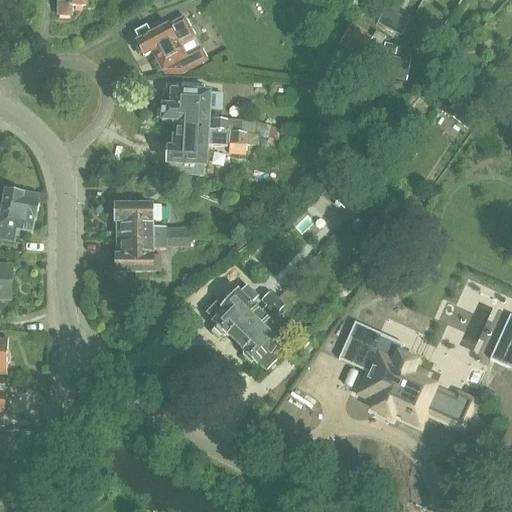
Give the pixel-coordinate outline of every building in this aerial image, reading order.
[(58,0),(58,16),(71,17),(72,8),(87,8),(87,0),(58,0)] [(383,12),(375,26),(398,41),(407,26),(383,12)] [(168,73),(173,80),(208,63),(201,48),(185,56),(180,46),(196,38),(185,17),(151,35),(147,27),(135,34),(138,41),(137,42),(144,57),(152,54),(163,75),(168,73)] [(352,24),(338,46),(360,60),(367,49),(376,55),(387,37),(376,30),(372,37),(352,24)] [(425,31),(423,31),(422,31),(421,31),(419,33),(418,34),(418,36),(417,37),(418,39),(419,40),(420,41),(421,42),(423,43),(425,43),(426,42),(428,41),(429,39),(429,38),(429,36),(429,35),(428,33),(427,32),(425,31)] [(385,44),(383,54),(395,56),(397,46),(385,44)] [(429,61),(443,73),(451,64),(435,50),(432,54),(428,50),(421,59),(427,63),(429,61)] [(378,78),(408,83),(411,61),(381,55),(378,78)] [(452,66),(444,74),(454,83),(462,75),(452,66)] [(472,91),(490,104),(497,95),(479,82),(472,91)] [(438,109),(470,131),(484,112),(453,89),(438,109)] [(173,130),(208,132),(210,94),(171,92),(164,92),(163,108),(162,122),(174,123),(173,130)] [(400,106),(417,121),(428,109),(411,94),(400,106)] [(217,101),(213,117),(230,121),(234,105),(217,101)] [(213,120),(213,132),(244,134),(249,135),(256,136),(283,141),(284,131),(255,125),(255,123),(249,122),(213,120)] [(168,175),(186,176),(187,166),(206,167),(208,132),(173,130),(172,149),(168,149),(167,165),(168,165),(168,175)] [(248,147),(249,135),(244,134),(213,132),(212,144),(248,147)] [(325,196),(350,216),(365,197),(341,177),(325,196)] [(0,220),(0,240),(15,243),(17,231),(33,234),(35,220),(36,220),(39,202),(38,202),(40,196),(24,193),(23,194),(5,191),(0,220)] [(122,223),(122,240),(190,239),(192,239),(192,229),(153,230),(152,223),(162,222),(161,206),(152,207),(152,206),(115,206),(115,223),(122,223)] [(153,273),(162,273),(162,257),(153,257),(153,250),(167,250),(167,249),(190,248),(190,239),(122,240),(122,257),(115,257),(115,273),(153,273)] [(0,300),(11,301),(12,268),(0,267),(0,300)] [(257,364),(267,372),(278,360),(271,354),(286,339),(268,322),(276,315),(277,316),(296,296),(288,288),(262,316),(236,344),(242,350),(242,357),(251,365),(257,364)] [(229,337),(236,344),(262,316),(251,305),(239,294),(238,293),(223,309),(217,302),(206,314),(214,323),(214,329),(221,337),(229,337)] [(277,300),(270,293),(261,302),(269,309),(277,300)] [(312,327),(324,335),(339,313),(327,305),(312,327)] [(511,370),(511,316),(510,316),(490,361),(511,370)] [(374,333),(350,322),(344,337),(345,337),(346,336),(369,346),(374,333)] [(0,374),(7,375),(8,341),(0,340),(0,374)] [(374,401),(371,410),(389,418),(392,409),(401,413),(400,417),(417,424),(423,410),(459,425),(469,399),(454,392),(452,396),(430,387),(431,385),(419,380),(422,374),(409,369),(412,361),(394,353),(391,361),(367,350),(359,370),(367,373),(359,394),(374,401)] [(496,386),(505,373),(477,355),(468,369),(496,386)] [(0,501),(4,502),(4,499),(8,499),(8,486),(4,486),(5,457),(8,458),(8,444),(5,444),(5,442),(0,441),(0,501)]
